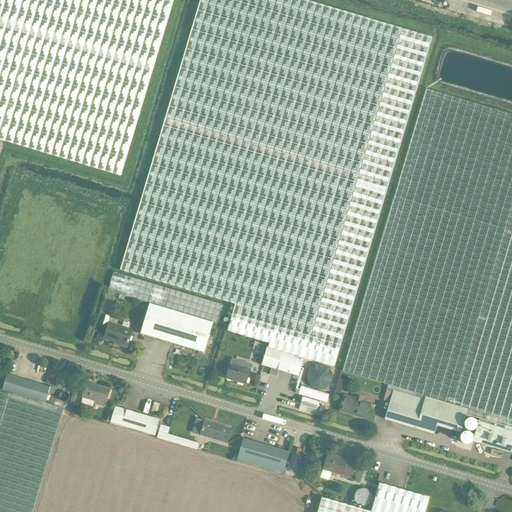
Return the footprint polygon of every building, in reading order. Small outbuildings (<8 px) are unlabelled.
[(0,0),(0,140),(119,176),(121,171),(172,0),(0,0)] [(313,4),(299,0),(200,0),(121,271),(236,305),(228,332),(269,345),(269,347),(305,358),(304,360),(333,369),(432,40),(322,7),(313,4)] [(511,114),(426,89),(342,372),(387,385),(387,388),(388,389),(424,400),(467,412),(466,416),(511,429),(511,114)] [(149,304),(213,323),(217,324),(223,305),(113,272),(107,291),(149,304)] [(203,353),(213,323),(149,304),(140,334),(203,353)] [(97,331),(104,333),(109,317),(102,314),(97,331)] [(127,348),(132,331),(109,325),(105,339),(119,344),(118,346),(127,348)] [(262,362),(266,346),(258,343),(253,360),(262,362)] [(299,378),(304,360),(305,358),(269,347),(263,367),(299,378)] [(247,385),(251,371),(241,368),(242,362),(232,359),(226,379),(247,385)] [(8,375),(3,391),(46,404),(49,394),(55,396),(57,389),(51,387),(51,388),(8,375)] [(105,408),(110,390),(87,383),(82,398),(95,402),(94,404),(105,408)] [(424,400),(388,389),(384,401),(390,403),(385,420),(434,435),(437,426),(461,433),(466,416),(467,412),(424,400)] [(0,511),(32,511),(64,408),(46,404),(3,391),(0,390),(0,511)] [(78,394),(73,392),(70,405),(75,406),(78,394)] [(364,420),(369,404),(362,402),(363,398),(356,396),(355,399),(345,396),(340,413),(364,420)] [(162,415),(165,405),(154,402),(151,412),(162,415)] [(110,423),(150,435),(154,436),(159,420),(115,407),(110,423)] [(227,444),(231,429),(205,422),(201,437),(227,444)] [(511,453),(511,452),(511,433),(479,423),(473,442),(511,453)] [(238,457),(283,471),(289,452),(243,439),(238,457)] [(491,455),(502,459),(503,453),(492,450),(491,455)] [(350,479),(355,463),(328,455),(324,471),(350,479)] [(424,511),(429,498),(379,483),(370,511),(369,511),(321,498),(317,511),(424,511)]
